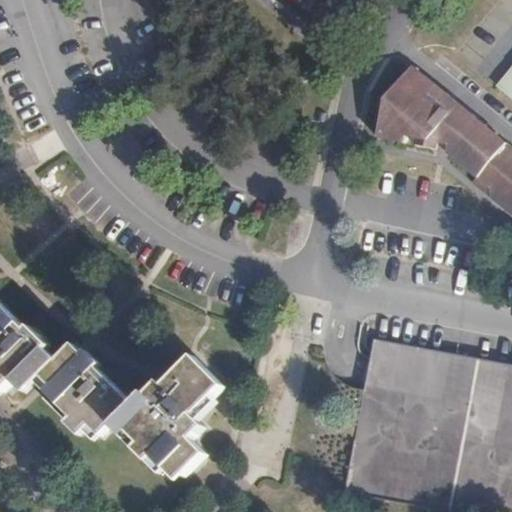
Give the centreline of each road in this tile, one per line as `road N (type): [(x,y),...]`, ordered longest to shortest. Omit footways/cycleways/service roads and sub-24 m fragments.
road 1 (residential): [(18,0),(54,107),(82,160),(141,221),(199,252),(317,284)]
road 2 (residential): [(317,284),(359,68),(410,0)]
road 3 (residential): [(344,289),(511,323)]
